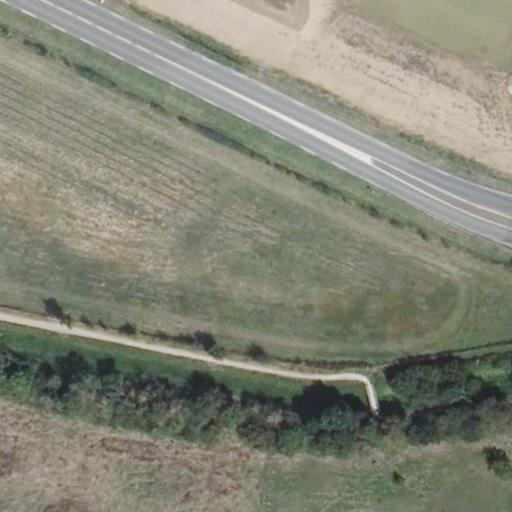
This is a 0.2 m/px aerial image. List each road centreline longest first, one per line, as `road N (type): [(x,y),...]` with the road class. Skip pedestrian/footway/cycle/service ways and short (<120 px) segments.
road 1 (primary): [(293,122),(39,0)]
road 2 (primary): [(293,122),(338,155),(511,236)]
road 3 (primary): [(511,205),(293,122)]
